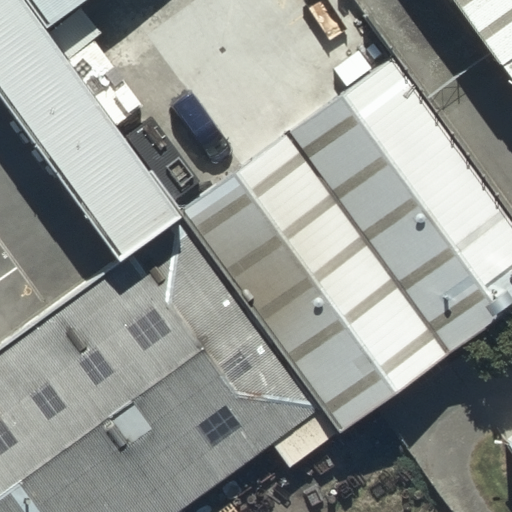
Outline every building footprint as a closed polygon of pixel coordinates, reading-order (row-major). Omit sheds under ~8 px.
[(176,223),(44,33),(21,0),(0,0),(0,118),(110,270),(176,223)] [(90,0),(21,0),(44,33),(90,0)] [(511,0),(453,0),(511,80),(511,0)] [(511,224),(393,66),(184,224),(326,424),(342,440),(511,312),(511,224)] [(0,511),(202,511),(326,424),(184,224),(0,356),(0,511)] [(511,446),(511,366),(474,394),(511,446)]
